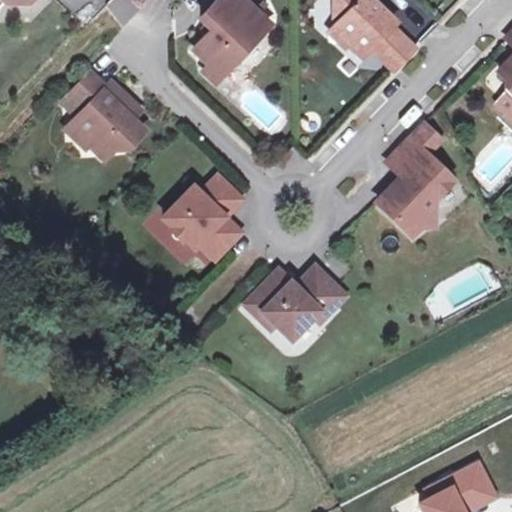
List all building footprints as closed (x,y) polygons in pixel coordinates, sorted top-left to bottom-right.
[(207,36),(194,51),(210,66),(222,77),(271,24),(244,0),(226,0),(222,5),(219,1),(201,20),(206,24),(213,31),(207,36)] [(334,0),(335,19),(340,24),(351,36),(348,44),(362,57),(371,48),(384,60),(405,38),(393,26),(396,22),(373,0),(370,4),(365,0),(334,0)] [(206,24),(200,29),(207,36),(213,31),(206,24)] [(340,24),(330,33),(345,47),(348,44),(351,36),(340,24)] [(511,43),(511,58),(499,72),(511,84),(511,85),(509,89),(511,91),(511,33),(507,39),(511,43)] [(405,38),(384,60),(393,70),(414,48),(405,38)] [(210,66),(203,73),(215,84),(222,77),(210,66)] [(91,74),(63,103),(79,117),(75,121),(92,137),(92,142),(92,148),(104,160),(123,141),(130,147),(145,131),(132,119),(141,111),(133,104),(131,106),(125,101),(127,98),(112,83),(106,89),(91,74)] [(92,137),(75,121),(66,130),(85,149),(92,142),(92,137)] [(424,125),(410,140),(425,155),(439,141),(424,125)] [(393,187),(377,203),(411,236),(433,212),(434,200),(452,180),(425,155),(410,140),(387,163),(402,177),(406,180),(399,187),(393,187)] [(192,188),(163,219),(172,228),(171,230),(182,241),(184,240),(193,249),(198,243),(209,233),(225,248),(239,233),(223,217),(240,201),(217,177),(199,195),(192,188)] [(209,233),(198,243),(215,259),(225,248),(209,233)] [(314,267),(295,287),(302,294),(314,283),(336,305),(344,295),(314,267)] [(277,270),(255,293),(269,305),(262,312),(276,326),(291,341),(314,317),(319,322),(336,305),(314,283),(302,294),(295,287),(277,270)] [(255,293),(243,305),(271,332),(276,326),(262,312),(269,305),(255,293)] [(420,504),(403,511),(461,511),(460,508),(491,492),(476,463),(420,492),(424,502),(420,504)] [(424,502),(420,492),(415,495),(420,504),(424,502)] [(491,492),(460,508),(461,511),(465,511),(494,497),(491,492)]
